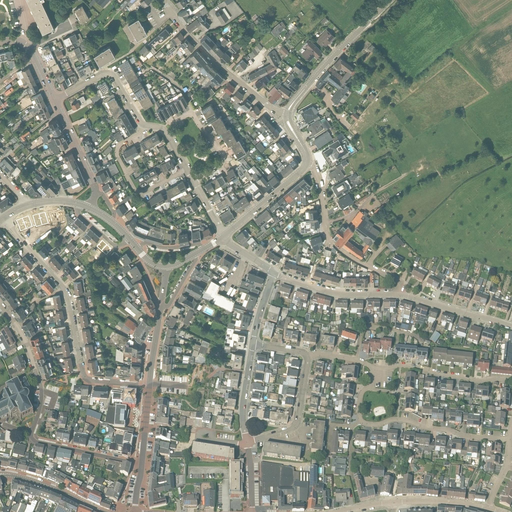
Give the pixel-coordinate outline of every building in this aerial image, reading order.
[(51,24),(47,15),(39,0),(27,0),(39,25),(43,33),(46,31),(49,30),(50,31),(53,30),(55,29),(54,27),(52,23),(51,24)] [(199,12),(203,15),(208,12),(200,0),(199,0),(196,3),(190,6),(178,14),(177,14),(184,23),(190,19),(194,16),(199,12)] [(78,16),(86,12),(82,5),(75,10),(78,16)] [(78,16),(82,23),(89,19),(86,12),(78,16)] [(199,12),(194,16),(206,29),(210,25),(205,20),(206,19),(203,15),(199,12)] [(264,17),(262,15),(254,22),(256,24),(264,17)] [(192,22),(193,22),(197,26),(198,26),(203,31),(206,29),(194,16),(190,19),(192,22)] [(142,24),(138,18),(128,23),(137,39),(147,33),(143,27),(144,27),(142,24)] [(193,22),(192,22),(190,19),(184,23),(186,26),(190,31),(197,26),(193,22)] [(297,28),(291,22),(288,26),(291,29),(291,30),(290,29),(288,32),(285,36),(287,38),(287,37),(288,37),(297,28)] [(280,23),(279,24),(276,26),(271,30),(275,35),(278,33),(284,28),(280,23)] [(163,39),(170,34),(165,28),(159,34),(148,43),(150,46),(161,37),(163,39)] [(335,37),(327,30),(326,30),(318,39),(319,39),(317,41),(322,46),(324,44),(325,45),(328,42),(329,43),(335,37)] [(175,45),(184,37),(180,32),(171,40),(175,45)] [(79,33),(76,35),(75,33),(69,36),(73,45),(83,41),(79,33)] [(207,48),(214,41),(207,34),(200,41),(207,48)] [(68,48),(73,45),(69,36),(63,39),(67,48),(68,48)] [(213,54),(227,40),(226,39),(223,36),(221,37),(223,39),(220,42),(218,40),(215,42),(214,41),(207,48),(213,54)] [(178,54),(190,43),(186,38),(180,44),(182,46),(179,49),(176,52),(178,54)] [(222,49),(227,43),(229,42),(227,40),(213,54),(217,58),(218,57),(219,58),(226,52),(225,51),(224,51),(222,49)] [(305,44),(306,46),(305,47),(307,48),(302,53),(310,60),(315,55),(316,57),(321,51),(309,40),(305,44)] [(234,53),(236,50),(238,48),(240,50),(244,46),(242,45),(240,46),(236,42),(233,45),(229,48),(226,52),(219,58),(224,63),(231,56),(230,56),(234,52),(234,53)] [(188,53),(194,48),(190,43),(178,54),(180,56),(183,53),(183,54),(186,51),(188,53)] [(51,51),(49,45),(42,48),(45,54),(51,51)] [(144,56),(147,53),(151,56),(153,54),(156,52),(152,47),(149,50),(145,45),(139,50),(144,56)] [(100,65),(115,56),(109,46),(103,49),(100,50),(101,51),(94,55),(100,65)] [(166,53),(168,56),(176,49),(174,46),(166,53)] [(283,46),(279,50),(284,55),(285,56),(289,53),(288,52),(288,51),(283,46)] [(61,50),(59,51),(57,52),(55,49),(51,51),(45,54),(47,60),(63,53),(61,50)] [(5,52),(7,59),(14,57),(12,50),(5,52)] [(195,62),(202,56),(197,50),(183,63),(184,65),(192,58),(195,61),(195,62)] [(275,53),(274,52),(274,51),(272,52),(271,52),(267,55),(271,63),(273,62),(273,64),(275,63),(275,64),(277,63),(276,61),(279,60),(275,52),(275,53)] [(60,61),(59,58),(64,56),(63,53),(47,60),(50,66),(51,65),(57,63),(56,63),(60,61)] [(245,62),(249,58),(247,55),(242,59),(240,62),(236,65),(241,71),(245,67),(247,64),(245,62)] [(196,70),(207,61),(202,56),(195,62),(192,65),(196,70)] [(343,71),(345,69),(347,71),(347,70),(347,71),(348,71),(352,75),(356,70),(356,69),(358,67),(354,64),(351,67),(340,57),(334,64),(339,69),(340,68),(343,71)] [(130,64),(132,63),(130,59),(128,60),(119,65),(122,70),(130,64)] [(269,73),(274,70),(274,69),(277,67),(276,65),(280,61),(279,60),(276,61),(277,63),(275,64),(275,63),(273,64),(273,62),(271,63),(265,67),(268,73),(269,73)] [(205,73),(212,67),(212,66),(207,61),(196,70),(189,77),(191,80),(202,70),(204,73),(204,72),(205,73)] [(60,68),(64,67),(63,64),(59,66),(58,62),(57,63),(51,65),(54,71),(60,68)] [(311,70),(307,67),(306,66),(304,69),(297,62),(292,68),(292,69),(295,70),(305,78),(311,70)] [(86,74),(92,71),(89,64),(83,67),(86,74)] [(133,69),(130,64),(122,70),(124,74),(133,69)] [(330,73),(345,85),(345,84),(349,80),(351,76),(352,75),(348,71),(347,71),(347,70),(347,71),(342,76),(339,73),(338,74),(336,72),(339,69),(334,64),(328,71),(330,73)] [(83,67),(82,66),(76,69),(77,70),(80,76),(86,74),(83,67)] [(203,85),(216,71),(212,67),(205,73),(203,75),(205,78),(205,79),(201,83),(203,85)] [(261,76),(268,73),(265,67),(258,70),(261,76)] [(22,78),(31,74),(29,68),(18,72),(19,75),(21,79),(22,78)] [(56,77),(63,74),(60,68),(54,71),(56,77)] [(127,78),(135,73),(133,69),(124,74),(127,78)] [(251,81),(261,76),(258,70),(249,75),(251,81)] [(330,73),(328,71),(328,70),(321,77),(324,80),(327,77),(330,73)] [(204,89),(213,80),(219,86),(226,80),(216,71),(203,85),(201,86),(201,87),(204,89)] [(129,82),(138,77),(135,73),(127,78),(129,82)] [(345,84),(345,85),(330,73),(327,77),(329,79),(339,88),(331,99),(337,104),(339,102),(341,104),(351,92),(348,90),(350,88),(345,84)] [(23,84),(34,79),(31,74),(22,78),(21,79),(23,83),(23,84)] [(59,83),(66,80),(63,74),(56,77),(59,83)] [(295,78),(291,74),(287,79),(290,82),(288,85),(285,82),(282,85),(285,88),(287,86),(290,89),(291,87),(294,90),(299,85),(295,82),(293,80),(295,78)] [(258,87),(260,86),(261,87),(268,81),(264,76),(255,83),(258,87)] [(140,82),(140,81),(142,80),(140,77),(138,78),(138,77),(129,82),(132,87),(140,82)] [(326,82),(329,79),(327,77),(324,80),(321,77),(316,84),(319,87),(320,86),(321,87),(326,82)] [(30,87),(36,84),(34,79),(23,84),(24,86),(27,84),(27,83),(28,83),(30,87)] [(62,89),(68,86),(66,80),(59,83),(62,89)] [(110,91),(108,88),(105,82),(98,85),(100,88),(97,90),(98,92),(99,94),(100,97),(110,91)] [(134,91),(143,86),(140,82),(132,87),(134,91)] [(277,89),(281,85),(280,84),(278,82),(268,93),(271,96),(268,99),(273,103),(282,93),(277,89)] [(229,95),(235,88),(229,83),(224,89),(227,92),(222,97),(227,102),(231,97),(229,95)] [(28,95),(39,90),(36,84),(30,87),(29,87),(26,89),(27,92),(28,95)] [(145,90),(148,88),(146,84),(143,86),(134,91),(137,95),(145,90)] [(282,85),(281,85),(277,89),(282,93),(287,97),(291,92),(285,88),(282,85)] [(206,100),(215,93),(211,88),(205,93),(203,95),(206,100)] [(148,95),(145,90),(137,95),(139,100),(148,95)] [(237,103),(243,96),(237,90),(232,96),(236,99),(231,105),(236,109),(240,105),(237,103)] [(188,104),(183,95),(181,92),(176,95),(178,98),(183,107),(188,104)] [(148,95),(139,100),(142,104),(151,99),(154,97),(151,93),(148,95)] [(37,102),(43,100),(40,94),(30,98),(31,101),(35,99),(36,103),(37,102)] [(183,107),(178,98),(176,95),(172,97),(173,98),(174,100),(179,109),(183,107)] [(86,101),(84,98),(83,96),(77,99),(78,101),(71,104),(74,109),(81,106),(80,104),(86,101)] [(111,100),(110,98),(109,97),(104,100),(105,103),(108,108),(117,103),(114,97),(111,100)] [(174,100),(173,98),(172,97),(168,100),(170,103),(169,103),(174,111),(179,109),(174,100)] [(250,105),(252,102),(247,98),(240,105),(246,109),(244,111),(247,113),(253,108),(250,105)] [(145,109),(147,107),(153,103),(151,99),(142,104),(145,109)] [(36,103),(33,104),(34,107),(31,109),(32,111),(35,110),(46,105),(43,100),(37,102),(36,103)] [(165,105),(163,102),(159,105),(161,107),(161,108),(166,116),(170,114),(165,105)] [(117,111),(121,109),(117,103),(108,108),(108,109),(108,108),(112,114),(113,116),(119,113),(117,111)] [(170,114),(174,111),(169,103),(165,105),(170,114)] [(204,113),(212,108),(210,104),(201,109),(204,113)] [(46,105),(35,110),(36,112),(39,110),(38,110),(40,109),(40,110),(41,113),(48,110),(46,105)] [(254,117),(260,111),(256,105),(253,108),(247,113),(250,116),(249,118),(250,118),(246,122),(248,125),(254,120),(252,117),(254,116),(254,117)] [(319,119),(317,117),(315,113),(317,111),(312,107),(311,108),(307,110),(304,111),(305,113),(302,114),(306,123),(314,119),(315,121),(319,119)] [(161,119),(166,116),(161,108),(156,110),(161,119)] [(206,117),(215,112),(212,108),(204,113),(206,117)] [(40,121),(51,116),(48,110),(41,113),(42,113),(41,113),(38,115),(40,121)] [(211,121),(217,117),(215,112),(206,117),(209,122),(211,121)] [(353,112),(350,115),(356,120),(359,117),(353,112)] [(128,119),(125,113),(120,116),(119,113),(113,116),(115,119),(117,118),(119,121),(115,122),(117,125),(128,119)] [(261,125),(267,120),(263,115),(254,123),(256,125),(259,123),(261,125)] [(213,125),(222,120),(220,116),(217,117),(211,121),(213,125)] [(78,126),(81,132),(89,129),(86,123),(85,121),(87,120),(85,117),(79,120),(81,125),(78,126)] [(51,129),(59,125),(57,119),(49,123),(51,128),(49,127),(40,133),(41,136),(43,135),(51,129)] [(123,129),(131,124),(128,119),(117,125),(119,128),(122,126),(123,129)] [(216,129),(225,124),(222,120),(213,125),(216,129)] [(266,129),(271,125),(267,120),(261,125),(262,125),(266,129)] [(317,132),(324,128),(326,130),(331,127),(327,120),(321,124),(322,124),(321,125),(318,120),(312,125),(308,127),(313,135),(317,132)] [(127,134),(134,130),(131,124),(123,129),(125,132),(123,133),(125,137),(128,135),(127,134)] [(220,132),(227,129),(225,124),(216,129),(218,134),(220,132)] [(54,135),(62,131),(59,125),(51,129),(43,135),(41,136),(43,139),(42,140),(44,143),(49,140),(47,136),(52,132),(52,131),(54,135)] [(269,134),(275,129),(271,125),(266,129),(262,133),(266,137),(269,134)] [(223,137),(232,132),(229,127),(227,129),(220,132),(223,137)] [(91,142),(101,132),(97,136),(96,134),(96,133),(94,131),(93,131),(91,129),(87,133),(88,134),(89,136),(88,137),(82,140),(84,145),(91,142)] [(270,142),(279,134),(275,129),(269,134),(271,137),(269,139),(270,142)] [(29,132),(28,130),(20,136),(23,140),(25,139),(31,135),(29,132)] [(333,139),(328,131),(315,140),(317,143),(316,144),(318,148),(333,139)] [(93,144),(99,138),(98,138),(103,134),(101,132),(91,142),(84,145),(88,153),(91,152),(95,148),(94,147),(93,144)] [(225,141),(234,136),(232,132),(223,137),(225,141)] [(50,148),(66,140),(63,134),(55,138),(51,140),(49,144),(48,144),(50,148)] [(155,144),(161,141),(157,134),(151,137),(155,144)] [(328,145),(329,147),(323,151),(326,156),(324,157),(328,164),(348,153),(344,144),(341,146),(339,142),(346,138),(343,134),(337,138),(334,140),(335,142),(328,145)] [(228,145),(237,140),(234,136),(225,141),(228,145)] [(152,146),(155,144),(151,137),(146,140),(151,149),(153,148),(152,146)] [(278,149),(285,143),(281,138),(273,145),(277,149),(278,148),(278,149)] [(232,148),(241,143),(239,139),(237,140),(228,145),(230,144),(232,148)] [(62,149),(68,146),(66,140),(50,148),(51,150),(52,150),(54,155),(60,152),(59,150),(61,148),(62,149)] [(151,149),(146,140),(140,143),(142,146),(139,147),(142,153),(145,152),(144,151),(147,149),(149,151),(151,150),(151,149)] [(235,153),(244,148),(241,143),(232,148),(235,153)] [(283,156),(290,150),(288,148),(289,148),(285,143),(278,149),(278,148),(277,149),(276,150),(278,152),(281,156),(282,155),(283,156)] [(3,155),(11,148),(9,146),(4,150),(1,147),(0,148),(0,156),(1,155),(1,154),(2,154),(3,155)] [(106,155),(112,148),(109,146),(103,152),(106,155)] [(129,149),(133,156),(138,153),(139,155),(140,155),(142,153),(139,147),(136,149),(135,146),(129,149)] [(244,148),(235,153),(238,157),(246,152),(248,151),(248,150),(246,146),(244,148)] [(0,163),(3,167),(11,160),(7,156),(13,150),(11,148),(3,155),(5,157),(0,162),(0,163)] [(99,159),(98,160),(96,156),(93,158),(92,155),(97,150),(95,148),(91,152),(88,153),(86,154),(91,165),(100,161),(99,159)] [(137,164),(135,159),(133,156),(129,149),(123,152),(127,160),(131,158),(133,163),(130,165),(132,167),(137,164)] [(285,158),(292,152),(290,150),(283,156),(285,158)] [(66,163),(74,159),(72,153),(62,157),(63,159),(61,160),(61,161),(54,164),(56,167),(57,166),(61,165),(66,163)] [(285,158),(283,156),(282,155),(281,156),(285,162),(282,164),(283,165),(289,172),(294,168),(287,160),(285,158)] [(19,164),(20,163),(26,158),(24,156),(19,161),(15,164),(14,166),(16,168),(17,166),(19,164)] [(294,168),(298,164),(294,159),(292,156),(287,160),(294,168)] [(111,161),(105,164),(102,158),(99,159),(100,161),(91,165),(95,173),(112,165),(111,161)] [(247,171),(251,168),(243,158),(238,161),(242,163),(239,166),(239,167),(238,166),(239,167),(238,168),(237,167),(236,168),(239,175),(242,179),(246,176),(244,174),(244,173),(242,171),(245,169),(247,171)] [(64,173),(78,166),(74,159),(66,163),(68,167),(65,169),(65,170),(61,172),(62,173),(64,172),(64,173)] [(165,162),(169,170),(175,167),(171,159),(165,162)] [(11,172),(16,168),(14,166),(15,164),(11,160),(3,167),(8,172),(9,170),(11,172)] [(165,162),(165,163),(160,165),(159,164),(156,166),(159,171),(162,170),(164,173),(169,170),(165,162)] [(336,181),(345,177),(342,172),(342,173),(340,170),(344,168),(341,163),(334,167),(335,169),(334,169),(329,172),(327,179),(330,180),(334,178),(336,181)] [(285,176),(289,172),(283,165),(277,170),(278,172),(280,171),(285,176)] [(16,168),(11,172),(16,177),(22,171),(17,166),(16,168)] [(70,179),(81,173),(78,166),(64,173),(65,176),(71,173),(73,177),(70,179)] [(157,173),(159,171),(156,166),(153,167),(154,169),(149,172),(153,179),(158,176),(157,173)] [(230,183),(229,182),(232,181),(231,179),(237,176),(233,169),(227,172),(229,175),(226,177),(231,185),(230,183)] [(106,181),(110,179),(108,173),(105,175),(103,171),(96,175),(99,181),(101,184),(106,181)] [(244,173),(244,174),(246,176),(250,181),(254,178),(258,183),(260,181),(263,185),(267,182),(262,176),(261,176),(259,178),(256,174),(255,173),(252,175),(251,176),(247,171),(244,173)] [(147,182),(153,179),(149,172),(143,175),(147,182)] [(275,187),(280,182),(272,172),(266,177),(275,187)] [(64,189),(80,182),(81,185),(85,183),(81,173),(73,177),(70,179),(60,183),(64,189)] [(142,185),(147,182),(143,175),(138,178),(134,180),(136,182),(139,180),(142,185)] [(226,177),(223,178),(222,175),(216,178),(220,186),(220,185),(222,188),(227,185),(228,187),(231,185),(226,177)] [(262,176),(267,182),(263,185),(269,192),(275,187),(266,177),(264,175),(262,176)] [(113,187),(116,186),(114,182),(111,178),(110,179),(106,181),(107,183),(102,187),(105,192),(111,188),(112,188),(113,187)] [(215,189),(220,186),(216,178),(210,181),(215,189)] [(309,184),(307,182),(303,178),(298,182),(304,189),(306,191),(311,187),(309,184)] [(338,195),(349,189),(345,183),(348,182),(347,180),(333,188),(338,195)] [(177,184),(181,191),(190,187),(187,182),(184,183),(183,181),(177,184)] [(209,192),(215,189),(210,181),(205,184),(209,192)] [(254,182),(252,184),(250,186),(255,192),(253,193),(258,199),(264,195),(254,182)] [(306,191),(304,189),(298,182),(294,186),(299,193),(302,191),(302,204),(308,204),(308,200),(306,201),(305,194),(305,193),(306,191)] [(33,196),(42,196),(30,183),(25,188),(33,196)] [(50,192),(46,188),(41,183),(37,187),(45,195),(46,195),(50,195),(50,192)] [(55,192),(58,189),(52,183),(50,184),(49,185),(46,188),(50,192),(50,195),(55,195),(55,192)] [(176,194),(181,191),(177,184),(172,187),(176,194)] [(301,201),(301,195),(299,193),(294,186),(288,191),(296,200),(296,201),(301,201)] [(170,197),(176,194),(172,187),(166,190),(168,193),(165,195),(168,200),(171,205),(174,204),(171,199),(170,197)] [(121,198),(120,197),(122,196),(119,191),(109,198),(112,203),(113,202),(114,206),(118,203),(122,200),(121,198)] [(291,206),(296,202),(296,201),(296,200),(288,191),(282,196),(288,203),(288,202),(291,206)] [(168,200),(165,195),(163,196),(161,193),(155,196),(159,204),(160,203),(160,204),(161,206),(166,203),(166,202),(168,200)] [(342,208),(353,201),(349,194),(338,201),(342,208)] [(6,198),(5,195),(4,195),(1,197),(2,200),(7,207),(13,203),(8,196),(6,198)] [(232,203),(230,201),(226,195),(223,197),(225,199),(229,205),(232,204),(232,203)] [(128,200),(130,198),(129,196),(125,199),(124,199),(122,200),(118,203),(119,206),(116,209),(119,214),(128,209),(125,203),(127,202),(126,201),(129,200),(128,200)] [(152,207),(159,204),(155,196),(149,199),(150,200),(146,202),(152,207)] [(243,207),(250,203),(245,196),(239,201),(243,207)] [(285,205),(288,203),(282,196),(277,200),(286,210),(287,208),(285,205)] [(243,207),(239,201),(237,198),(234,201),(233,199),(230,201),(232,203),(232,204),(237,211),(243,207)] [(225,199),(221,202),(219,199),(214,202),(216,204),(219,210),(226,206),(229,205),(225,199)] [(288,212),(286,210),(277,200),(269,207),(273,211),(277,207),(284,216),(288,212)] [(191,203),(186,205),(190,212),(198,208),(194,201),(191,203)] [(136,223),(133,218),(131,217),(134,215),(131,210),(124,215),(129,221),(125,224),(130,231),(136,223),(141,220),(140,220),(136,223)] [(225,224),(234,218),(232,213),(231,213),(229,210),(220,216),(225,224)] [(261,214),(266,220),(271,216),(266,210),(261,214)] [(65,223),(62,211),(56,212),(58,224),(65,223)] [(359,222),(362,219),(360,217),(363,213),(360,211),(357,215),(352,222),(353,223),(354,223),(357,226),(359,222)] [(45,212),(39,214),(42,225),(48,224),(45,212)] [(58,224),(56,212),(49,213),(52,225),(58,224)] [(359,222),(363,226),(368,220),(369,218),(363,213),(360,217),(362,219),(359,222)] [(42,225),(39,214),(33,215),(36,227),(42,225)] [(268,223),(266,220),(261,214),(255,219),(260,225),(261,225),(262,227),(260,228),(264,233),(267,231),(263,226),(264,225),(265,226),(268,223)] [(33,227),(28,215),(22,218),(26,229),(33,227)] [(26,229),(22,218),(16,220),(20,232),(26,229)] [(77,218),(74,221),(69,227),(71,228),(74,231),(76,228),(82,222),(77,218)] [(134,235),(137,236),(144,239),(150,225),(143,222),(141,220),(136,223),(130,231),(134,235)] [(201,225),(200,228),(199,230),(201,230),(203,231),(206,238),(213,235),(209,227),(208,228),(207,227),(207,226),(207,225),(204,225),(205,223),(201,223),(201,221),(197,221),(193,220),(193,223),(193,224),(197,224),(201,225)] [(310,227),(318,226),(318,220),(306,221),(306,227),(304,227),(305,233),(311,231),(310,227)] [(372,227),(374,224),(368,220),(363,226),(359,222),(357,226),(355,228),(365,236),(363,239),(368,242),(366,245),(368,247),(379,232),(372,227)] [(82,222),(76,228),(79,231),(77,234),(79,235),(87,227),(82,222)] [(342,225),(340,229),(340,228),(336,233),(333,236),(336,240),(335,241),(340,246),(342,244),(346,240),(353,231),(355,228),(357,226),(354,223),(353,223),(350,227),(348,226),(346,228),(342,225)] [(163,240),(164,238),(165,230),(161,228),(160,228),(156,227),(150,225),(144,239),(162,244),(163,240)] [(165,230),(164,238),(167,238),(167,240),(175,240),(175,238),(179,238),(178,234),(178,229),(173,225),(173,229),(161,226),(161,228),(165,230)] [(180,244),(189,242),(187,233),(182,234),(181,228),(180,228),(178,229),(178,234),(179,238),(180,244)] [(201,240),(201,230),(199,230),(200,228),(191,229),(192,242),(201,240)] [(89,239),(95,234),(90,229),(82,238),(87,242),(89,239)] [(236,237),(241,243),(247,238),(246,237),(249,234),(245,229),(242,232),(236,237)] [(4,246),(7,249),(10,247),(2,239),(1,240),(0,239),(2,237),(0,234),(0,242),(1,244),(4,246)] [(92,247),(99,238),(95,234),(89,239),(92,242),(90,245),(92,247)] [(400,244),(402,241),(396,234),(386,244),(390,248),(392,251),(393,250),(400,244)] [(317,245),(322,243),(320,236),(310,239),(314,249),(318,248),(317,245)] [(250,245),(253,249),(258,244),(255,240),(250,245)] [(353,246),(354,246),(346,240),(342,244),(350,250),(353,246)] [(107,245),(102,241),(96,248),(101,252),(107,245)] [(266,247),(267,244),(265,243),(264,245),(261,243),(256,252),(260,254),(262,250),(263,251),(266,247)] [(106,256),(112,250),(107,245),(101,252),(106,256)] [(38,250),(44,257),(49,252),(44,246),(38,250)] [(361,258),(366,250),(365,250),(363,249),(361,251),(353,246),(350,250),(361,258)] [(10,247),(7,249),(2,253),(3,255),(4,255),(11,250),(10,247)] [(275,254),(280,249),(277,251),(274,248),(271,252),(269,250),(265,257),(270,261),(275,254)] [(283,257),(288,252),(283,250),(283,251),(280,249),(275,254),(270,261),(276,264),(280,257),(282,258),(283,257)] [(15,261),(21,257),(17,253),(12,258),(13,259),(12,260),(14,262),(15,261)] [(216,265),(221,256),(215,253),(210,262),(212,262),(210,265),(214,268),(216,265)] [(52,266),(58,261),(54,257),(56,256),(54,254),(53,255),(50,257),(52,259),(49,262),(52,266)] [(120,258),(121,258),(125,265),(120,267),(122,270),(129,266),(128,263),(130,261),(126,254),(120,258)] [(19,270),(29,261),(25,256),(20,261),(22,263),(19,266),(18,265),(16,266),(19,270)] [(299,257),(299,256),(297,256),(296,261),(292,260),(289,270),(295,271),(299,257)] [(300,273),(304,263),(300,262),(302,257),(299,256),(299,257),(295,271),(300,273)] [(292,260),(289,259),(289,258),(286,257),(283,268),(289,270),(292,260)] [(400,264),(402,260),(395,257),(393,260),(391,265),(398,269),(400,264)] [(228,270),(232,263),(224,258),(220,265),(227,270),(228,270)] [(28,270),(33,265),(29,261),(19,270),(20,272),(25,267),(28,270)] [(63,268),(67,264),(68,263),(67,261),(62,266),(58,261),(52,266),(56,271),(61,266),(63,268)] [(300,273),(307,275),(311,265),(304,262),(304,263),(300,273)] [(325,280),(330,263),(327,262),(325,268),(323,267),(321,272),(319,279),(325,280)] [(332,270),(331,270),(333,264),(330,263),(325,280),(331,282),(333,276),(331,275),(332,270)] [(67,275),(72,270),(67,264),(63,268),(64,269),(63,270),(67,275)] [(196,277),(200,279),(200,278),(203,273),(207,267),(201,264),(199,267),(201,268),(199,271),(195,268),(190,276),(195,279),(196,277)] [(10,276),(15,273),(19,270),(16,266),(15,268),(15,269),(13,270),(9,273),(8,274),(10,276)] [(141,274),(136,266),(131,269),(129,266),(122,270),(125,273),(130,270),(134,278),(130,280),(133,283),(142,279),(139,275),(141,274)] [(319,279),(321,272),(318,271),(319,267),(316,266),(313,277),(319,279)] [(421,272),(422,269),(420,268),(417,266),(411,276),(417,279),(421,272)] [(35,277),(40,273),(35,268),(30,273),(35,277)] [(417,279),(422,282),(428,272),(422,269),(421,272),(417,279)] [(67,275),(71,279),(74,277),(75,278),(79,274),(78,273),(76,274),(72,270),(67,275)] [(38,282),(44,277),(40,273),(35,277),(38,282)] [(209,276),(206,275),(203,273),(200,278),(207,282),(209,278),(210,277),(209,276)] [(250,291),(256,275),(249,273),(246,280),(250,282),(248,287),(244,286),(246,282),(242,280),(239,287),(245,289),(250,291)] [(331,282),(337,284),(341,274),(337,273),(336,277),(333,276),(331,282)] [(374,281),(374,273),(362,273),(361,285),(367,285),(367,276),(370,276),(370,281),(374,281)] [(437,276),(435,280),(432,279),(434,275),(432,274),(430,277),(426,284),(431,287),(437,276)] [(256,284),(261,286),(263,278),(256,275),(250,291),(258,294),(259,290),(255,289),(256,284)] [(442,280),(440,278),(441,278),(437,276),(431,287),(437,290),(442,280)] [(121,284),(114,277),(110,280),(117,288),(121,284)] [(128,290),(133,286),(126,277),(121,281),(128,290)] [(74,289),(84,287),(83,284),(84,284),(83,279),(77,280),(77,282),(73,283),(74,289)] [(147,289),(143,279),(142,279),(133,283),(132,284),(135,288),(129,291),(132,294),(138,291),(139,292),(147,289)] [(45,289),(50,285),(46,280),(41,285),(45,289)] [(235,301),(217,292),(221,286),(216,283),(212,281),(211,280),(209,284),(202,297),(212,302),(231,312),(232,309),(233,306),(234,303),(235,301)] [(193,292),(197,285),(189,281),(185,288),(187,289),(187,288),(193,292)] [(448,295),(452,282),(448,281),(447,282),(445,282),(442,293),(448,295)] [(448,295),(454,296),(457,285),(455,284),(455,283),(452,282),(448,295)] [(47,295),(54,289),(50,285),(45,289),(43,291),(47,295)] [(199,295),(201,293),(203,289),(197,285),(193,292),(199,295)] [(288,298),(291,289),(282,286),(280,293),(284,294),(283,297),(288,298)] [(91,291),(85,292),(84,287),(74,289),(76,294),(79,294),(80,296),(91,294),(91,291)] [(464,299),(466,292),(467,288),(461,287),(459,293),(458,297),(464,299)] [(0,295),(4,300),(10,295),(6,289),(0,293),(0,295)] [(151,296),(147,289),(139,292),(140,296),(137,298),(140,300),(141,302),(149,297),(151,296)] [(464,299),(470,301),(473,290),(471,289),(470,293),(466,292),(464,299)] [(300,303),(303,293),(297,291),(294,301),(300,303)] [(480,304),(483,293),(477,291),(474,302),(480,304)] [(184,294),(185,293),(183,292),(178,301),(195,310),(202,297),(196,294),(192,301),(186,298),(187,295),(186,295),(184,294)] [(257,297),(249,294),(246,293),(244,299),(247,300),(255,303),(257,297)] [(303,303),(306,304),(309,294),(303,293),(300,303),(299,305),(298,309),(301,309),(303,303)] [(485,306),(488,299),(487,298),(489,295),(483,293),(480,304),(485,306)] [(4,300),(7,305),(14,299),(11,294),(10,295),(4,300)] [(77,304),(85,303),(84,303),(87,302),(86,297),(91,296),(91,294),(80,296),(80,298),(76,298),(77,304)] [(47,303),(60,301),(59,295),(53,296),(53,297),(50,297),(50,300),(46,301),(47,305),(47,303)] [(501,311),(503,303),(500,302),(502,296),(499,295),(499,298),(495,309),(501,311)] [(318,305),(320,297),(314,296),(311,306),(315,307),(313,314),(315,314),(318,305)] [(495,309),(499,298),(493,296),(489,307),(495,309)] [(11,309),(20,302),(17,305),(15,303),(16,302),(19,301),(16,297),(14,299),(7,305),(11,309)] [(154,304),(149,297),(141,302),(143,305),(143,306),(146,309),(152,316),(155,309),(155,307),(154,304)] [(252,309),(255,303),(247,300),(245,307),(252,309)] [(507,313),(510,301),(508,301),(507,304),(503,303),(501,311),(507,313)] [(16,316),(23,311),(24,310),(22,306),(20,302),(11,309),(16,316)] [(127,307),(131,310),(136,315),(139,311),(129,302),(126,305),(127,305),(127,306),(127,307)] [(87,308),(86,309),(85,303),(77,304),(78,310),(82,309),(83,311),(88,310),(87,308)] [(180,313),(184,308),(180,306),(175,303),(169,312),(178,317),(180,313)] [(357,310),(357,303),(351,303),(351,306),(349,306),(349,311),(351,311),(351,310),(357,310)] [(410,317),(413,305),(407,304),(405,311),(408,312),(407,316),(410,317)] [(415,321),(416,321),(418,322),(419,318),(423,308),(416,306),(414,314),(417,315),(416,317),(417,317),(415,321)] [(268,314),(278,317),(280,310),(270,308),(268,314)] [(426,317),(428,310),(423,308),(419,318),(418,322),(418,323),(423,325),(424,323),(427,324),(428,322),(429,318),(426,317)] [(87,318),(86,313),(88,313),(94,312),(94,309),(88,310),(83,311),(83,313),(79,314),(80,320),(90,318),(87,318)] [(195,316),(192,315),(194,311),(189,309),(185,318),(181,316),(182,314),(180,313),(178,317),(176,319),(181,323),(178,329),(180,330),(180,329),(181,329),(185,321),(188,323),(189,320),(192,322),(195,316)] [(16,316),(20,321),(26,316),(23,311),(16,316)] [(50,319),(63,317),(62,311),(56,312),(56,315),(53,316),(49,317),(50,319)] [(435,320),(438,313),(431,311),(429,318),(428,322),(433,324),(434,322),(434,323),(435,320)] [(176,319),(178,317),(169,312),(164,321),(173,325),(173,324),(176,325),(175,327),(178,329),(181,323),(176,319)] [(250,315),(243,313),(240,313),(238,319),(241,320),(248,322),(250,315)] [(277,323),(278,317),(268,314),(267,320),(277,323)] [(439,326),(445,327),(448,316),(442,314),(439,326)] [(32,323),(31,320),(34,319),(31,315),(29,317),(30,320),(23,325),(26,330),(35,325),(33,322),(32,323)] [(452,325),(454,318),(448,316),(445,327),(444,330),(448,331),(450,324),(452,325)] [(85,327),(91,326),(90,324),(91,324),(90,318),(80,320),(81,326),(85,325),(85,327)] [(137,327),(133,324),(134,323),(128,318),(124,323),(125,323),(144,338),(149,330),(139,323),(139,324),(137,327)] [(139,323),(149,330),(152,325),(143,318),(141,321),(139,319),(137,321),(139,322),(138,323),(139,324),(139,323)] [(248,322),(241,320),(239,319),(237,326),(239,326),(247,328),(248,322)] [(466,330),(468,322),(461,320),(459,328),(458,331),(456,336),(465,338),(466,335),(464,334),(466,330)] [(35,325),(26,330),(29,336),(37,331),(42,328),(39,323),(35,325)] [(144,338),(125,323),(122,327),(132,335),(132,334),(134,336),(134,337),(141,342),(144,338)] [(175,327),(174,328),(172,328),(173,326),(168,324),(166,334),(177,338),(178,334),(179,334),(180,330),(178,329),(175,327)] [(350,333),(343,331),(345,324),(340,325),(338,336),(342,337),(348,339),(350,333)] [(264,331),(272,333),(274,327),(266,325),(264,331)] [(48,336),(66,332),(65,326),(55,328),(55,332),(52,333),(52,335),(48,335),(48,336)] [(90,334),(89,328),(91,328),(91,326),(85,327),(86,329),(82,330),(83,336),(90,334)] [(477,344),(482,330),(471,327),(467,340),(473,341),(472,343),(477,344)] [(309,344),(315,345),(317,337),(318,337),(319,332),(317,332),(318,329),(311,328),(310,336),(309,344)] [(10,333),(7,329),(1,333),(3,335),(0,336),(0,339),(1,342),(0,342),(0,345),(2,344),(13,339),(13,338),(12,338),(10,333)] [(297,342),(299,331),(293,330),(291,341),(297,342)] [(487,340),(489,331),(487,330),(486,332),(483,331),(481,338),(487,340)] [(116,348),(123,351),(126,353),(141,355),(142,349),(137,348),(138,347),(125,346),(129,339),(120,334),(115,331),(109,340),(108,343),(116,348)] [(271,339),(272,333),(264,331),(262,337),(271,339)] [(429,340),(435,343),(440,335),(435,332),(429,340)] [(237,333),(237,334),(233,333),(232,340),(236,340),(244,341),(245,335),(237,333)] [(355,342),(357,336),(350,333),(348,339),(347,342),(354,344),(355,342)] [(93,340),(91,340),(90,334),(83,336),(84,341),(88,341),(88,343),(94,342),(93,340)] [(177,340),(177,338),(166,334),(164,342),(172,344),(173,339),(177,340)] [(32,345),(40,343),(38,337),(30,339),(32,345)] [(328,347),(329,339),(321,337),(321,341),(322,341),(321,346),(328,347)] [(2,344),(6,351),(7,353),(17,348),(15,345),(16,344),(15,344),(14,341),(13,339),(2,344)] [(205,354),(209,343),(202,340),(201,345),(204,346),(202,353),(205,354)] [(230,349),(237,350),(237,347),(243,348),(244,341),(233,340),(233,347),(225,345),(224,348),(230,349)] [(53,351),(69,348),(68,342),(61,343),(62,347),(55,348),(55,350),(53,351)] [(93,350),(92,344),(94,344),(94,342),(88,343),(89,345),(85,345),(86,351),(93,350)] [(172,345),(172,344),(164,342),(163,354),(171,354),(172,354),(176,354),(176,351),(181,352),(182,347),(172,345)] [(42,349),(40,343),(32,345),(34,352),(42,349)] [(193,350),(198,352),(202,353),(204,346),(201,345),(196,343),(193,350)] [(63,355),(70,354),(69,348),(53,351),(53,353),(63,352),(63,355),(54,356),(55,359),(64,357),(63,355)] [(36,358),(44,355),(42,349),(34,352),(36,358)] [(91,358),(96,357),(96,355),(94,356),(93,350),(86,351),(87,357),(91,357),(91,358)] [(126,353),(123,351),(123,356),(132,357),(131,363),(140,363),(141,355),(126,353)] [(467,365),(472,366),(473,356),(447,353),(447,352),(433,351),(432,361),(438,361),(437,366),(440,366),(441,362),(445,362),(445,363),(451,364),(450,368),(453,368),(454,364),(463,365),(463,369),(466,370),(467,365)] [(257,360),(257,361),(257,363),(260,363),(268,364),(269,355),(261,353),(260,357),(258,357),(257,358),(257,360)] [(46,362),(50,361),(50,360),(49,358),(45,360),(44,356),(44,355),(36,358),(39,364),(46,362)] [(98,357),(96,357),(91,358),(91,360),(88,361),(89,367),(98,365),(97,360),(99,359),(98,357)] [(8,370),(10,376),(25,369),(24,366),(25,366),(22,358),(13,362),(16,370),(12,371),(11,369),(8,370)] [(288,367),(296,369),(299,369),(299,364),(297,363),(298,359),(290,358),(288,367)] [(232,360),(232,363),(233,363),(233,367),(240,368),(241,361),(234,360),(232,360)] [(48,369),(52,368),(50,361),(46,362),(39,364),(41,371),(48,369)] [(171,370),(171,362),(162,361),(162,369),(171,370)] [(484,362),(478,362),(475,361),(475,367),(478,367),(477,369),(480,370),(480,372),(483,372),(484,362)] [(139,371),(140,363),(131,363),(131,367),(120,366),(120,369),(125,370),(139,371)] [(268,364),(260,363),(259,367),(257,367),(256,372),(258,372),(266,373),(267,374),(268,370),(268,364)] [(101,370),(99,371),(99,365),(98,365),(89,367),(90,373),(94,372),(94,375),(102,374),(101,370)] [(296,373),(296,369),(288,367),(287,377),(295,378),(297,379),(298,373),(296,373)] [(354,371),(355,369),(342,368),(341,374),(346,374),(346,379),(356,381),(357,371),(354,371)] [(43,377),(50,375),(48,369),(41,371),(43,377)] [(139,380),(139,371),(125,370),(120,369),(119,373),(119,374),(120,375),(119,376),(124,376),(124,378),(139,380)] [(264,383),(266,373),(258,372),(258,376),(255,376),(254,381),(257,382),(264,383)] [(238,382),(239,375),(230,374),(229,381),(238,382)] [(294,382),(295,378),(287,377),(286,384),(288,384),(288,387),(293,388),(296,388),(297,382),(294,382)] [(30,389),(25,379),(23,380),(23,379),(18,382),(17,383),(6,388),(6,389),(4,391),(6,395),(2,397),(1,398),(2,399),(0,400),(0,419),(10,415),(11,416),(11,417),(16,415),(18,419),(20,418),(21,418),(21,419),(33,414),(34,413),(33,413),(32,411),(31,409),(32,407),(30,405),(29,405),(27,402),(28,401),(29,399),(29,397),(28,395),(27,394),(30,389)] [(237,389),(238,382),(229,381),(228,380),(227,387),(226,390),(232,391),(233,388),(237,389)] [(434,387),(435,380),(430,380),(429,389),(434,390),(433,401),(436,401),(437,394),(437,387),(434,387)] [(323,389),(320,388),(321,382),(313,381),(312,387),(323,389)] [(264,383),(257,382),(256,386),(254,385),(253,391),(255,391),(263,393),(267,393),(268,387),(264,387),(264,383)] [(348,383),(344,383),(341,382),(341,385),(340,385),(340,390),(341,391),(353,392),(354,387),(348,386),(348,383)] [(446,392),(447,383),(441,382),(440,387),(437,387),(437,394),(440,395),(440,391),(446,392)] [(452,389),(453,383),(447,383),(446,392),(452,392),(451,396),(454,396),(455,389),(452,389)] [(414,390),(414,385),(405,384),(404,389),(411,390),(411,393),(417,394),(418,390),(414,390)] [(464,394),(465,385),(458,385),(458,389),(455,389),(454,396),(458,397),(458,394),(464,394)] [(470,391),(471,386),(465,385),(464,394),(469,395),(469,399),(472,399),(473,391),(470,391)] [(293,388),(288,387),(283,386),(281,395),(282,396),(284,396),(292,397),(294,398),(295,392),(293,391),(293,388)] [(322,395),(323,389),(312,387),(311,393),(318,394),(317,397),(321,398),(326,398),(327,395),(322,395)] [(481,397),(482,388),(476,387),(476,392),(473,391),(472,399),(475,399),(481,400),(482,397),(481,397)] [(81,401),(82,388),(74,388),(74,393),(71,392),(70,398),(75,399),(75,396),(81,396),(80,401),(81,401)] [(88,397),(88,389),(82,388),(81,401),(87,401),(86,405),(89,405),(90,398),(87,398),(87,397),(88,397)] [(100,403),(101,390),(94,389),(93,398),(90,398),(89,405),(93,405),(93,403),(95,403),(95,399),(100,399),(100,403)] [(107,400),(108,391),(101,390),(100,403),(106,404),(105,406),(105,410),(106,410),(106,411),(108,411),(109,406),(110,400),(107,400)] [(509,396),(509,391),(502,390),(499,390),(499,395),(501,395),(500,401),(509,402),(510,396),(509,396)] [(262,399),(263,393),(255,391),(254,395),(252,395),(251,401),(259,402),(260,399),(262,399)] [(353,397),(353,392),(341,391),(340,396),(339,395),(339,399),(346,399),(346,396),(353,397)] [(113,392),(113,395),(112,403),(114,403),(124,404),(123,405),(124,405),(134,406),(134,402),(135,402),(137,402),(137,398),(135,398),(134,398),(135,394),(113,392)] [(228,401),(236,402),(237,395),(229,393),(228,394),(228,401)] [(417,397),(417,394),(411,393),(410,396),(406,395),(406,401),(415,402),(416,396),(417,397)] [(291,401),(292,397),(284,396),(283,402),(285,403),(285,406),(293,407),(293,401),(291,401)] [(346,402),(346,399),(339,399),(338,406),(351,408),(352,403),(346,402)] [(180,410),(181,405),(178,404),(174,403),(173,406),(167,405),(168,402),(159,401),(158,408),(167,409),(177,410),(178,410),(180,410)] [(234,409),(236,402),(228,401),(227,404),(224,404),(224,407),(226,408),(234,409)] [(108,411),(107,415),(105,424),(114,426),(114,430),(125,432),(132,434),(133,434),(134,430),(125,428),(129,411),(128,411),(123,410),(124,405),(123,405),(124,404),(114,403),(113,407),(109,406),(108,411)] [(257,419),(258,411),(256,411),(256,409),(253,408),(254,404),(251,403),(250,411),(252,411),(251,418),(257,419)] [(177,410),(167,409),(158,408),(157,416),(166,417),(168,417),(176,418),(177,410)] [(213,415),(214,409),(213,409),(208,408),(207,415),(203,414),(202,422),(209,423),(211,415),(213,415)] [(437,421),(438,412),(432,411),(432,408),(429,408),(429,415),(431,415),(431,420),(437,421)] [(222,410),(220,410),(214,409),(213,415),(217,416),(216,424),(224,425),(224,418),(220,418),(222,410)] [(291,417),(292,410),(289,409),(288,414),(285,413),(285,416),(282,415),(281,423),(287,424),(288,417),(291,417)] [(446,418),(447,410),(444,410),(444,413),(438,412),(437,421),(443,422),(443,417),(446,418)] [(456,411),(450,411),(450,410),(447,410),(446,418),(449,418),(449,423),(455,424),(456,412),(456,411)] [(101,420),(103,415),(88,411),(86,416),(101,420)] [(465,414),(463,414),(463,412),(456,412),(455,424),(461,424),(461,421),(464,421),(465,414)] [(231,427),(232,418),(227,418),(228,414),(225,414),(225,417),(224,418),(224,425),(231,427)] [(473,427),(473,418),(468,417),(468,414),(465,414),(464,421),(467,421),(467,426),(473,427)] [(473,427),(479,428),(479,422),(482,423),(483,415),(480,415),(479,419),(473,418),(473,427)] [(168,417),(166,417),(157,416),(156,425),(169,426),(170,422),(169,422),(169,421),(168,421),(168,417)] [(67,420),(63,419),(62,425),(59,424),(56,440),(62,442),(64,433),(61,432),(61,429),(65,430),(67,420)] [(500,429),(500,426),(504,427),(505,421),(495,420),(492,419),(491,429),(500,429)] [(323,439),(325,424),(314,423),(313,429),(311,429),(311,432),(313,432),(312,443),(310,443),(310,446),(312,446),(311,452),(322,453),(323,446),(325,446),(326,439),(323,439)] [(79,445),(82,435),(77,434),(78,429),(75,428),(75,430),(74,435),(75,436),(73,444),(79,445)] [(157,431),(155,439),(170,440),(179,441),(179,438),(181,439),(183,430),(174,429),(174,433),(157,431)] [(69,442),(72,431),(68,430),(67,433),(64,433),(62,442),(63,442),(64,442),(65,443),(66,442),(66,443),(67,443),(67,441),(69,442)] [(398,432),(392,432),(391,441),(391,443),(396,444),(396,446),(399,446),(400,439),(397,439),(398,432)] [(365,440),(366,434),(361,433),(360,442),(365,443),(364,447),(367,447),(368,440),(365,440)] [(375,447),(376,442),(377,433),(372,433),(371,441),(368,440),(367,447),(370,447),(370,446),(375,447)] [(400,446),(403,446),(404,443),(409,443),(410,434),(405,433),(404,434),(402,434),(400,446)] [(79,445),(86,447),(88,435),(82,434),(82,435),(79,445)] [(133,438),(132,438),(131,438),(124,436),(123,438),(116,436),(115,439),(112,438),(111,444),(132,448),(133,440),(132,440),(133,438)] [(97,441),(94,440),(94,439),(94,437),(92,437),(91,438),(90,440),(88,447),(95,449),(96,445),(98,445),(101,446),(102,441),(99,440),(98,442),(97,442),(97,441)] [(429,444),(430,437),(425,437),(424,446),(428,447),(428,453),(431,453),(431,451),(432,444),(429,444)] [(440,451),(441,438),(436,438),(435,444),(432,444),(431,451),(434,451),(439,452),(440,451)] [(445,447),(446,439),(441,438),(440,451),(444,452),(444,454),(444,455),(447,455),(448,447),(445,447)] [(169,450),(169,448),(175,449),(176,442),(170,442),(170,445),(159,443),(159,442),(155,441),(154,448),(162,449),(162,450),(169,451),(169,450)] [(456,451),(457,442),(452,441),(451,448),(448,447),(447,455),(447,454),(450,454),(451,451),(456,451)] [(461,449),(462,442),(457,442),(456,451),(461,452),(460,455),(463,456),(464,449),(461,449)] [(132,448),(111,444),(110,444),(109,450),(122,453),(122,456),(128,458),(131,456),(132,448)] [(471,457),(473,445),(468,444),(467,449),(464,449),(463,456),(463,461),(467,461),(467,457),(471,457)] [(22,449),(22,446),(18,445),(17,447),(15,446),(13,453),(23,456),(25,450),(22,449)] [(44,447),(36,445),(34,453),(45,455),(46,450),(44,449),(44,447)] [(230,451),(194,446),(193,445),(191,456),(228,462),(229,459),(229,457),(230,452),(230,451)] [(300,461),(300,459),(301,451),(264,445),(263,456),(272,457),(300,461)] [(477,452),(478,445),(473,445),(471,457),(472,457),(472,454),(477,455),(476,459),(479,459),(480,452),(477,452)] [(500,454),(501,446),(492,445),(491,449),(487,449),(486,455),(492,456),(492,453),(500,454)] [(53,460),(55,450),(49,448),(47,456),(50,457),(49,460),(53,460)] [(170,451),(169,450),(169,451),(162,450),(162,449),(154,448),(153,456),(159,457),(156,457),(157,455),(168,456),(169,456),(169,458),(177,457),(182,457),(185,457),(186,451),(182,451),(182,453),(176,453),(176,454),(170,454),(170,451)] [(57,460),(57,461),(62,462),(64,452),(58,450),(56,458),(57,458),(57,460)] [(64,452),(62,462),(66,463),(66,461),(70,461),(71,453),(64,452)] [(231,466),(231,497),(241,497),(242,497),(242,485),(243,462),(235,462),(234,462),(234,459),(234,452),(230,452),(229,457),(229,459),(228,462),(229,463),(231,463),(231,466)] [(9,460),(10,458),(3,457),(1,456),(0,463),(0,466),(7,468),(9,460)] [(88,467),(90,457),(83,456),(81,463),(76,462),(74,469),(76,470),(83,472),(84,467),(84,466),(88,467)] [(158,460),(159,457),(153,456),(152,464),(164,465),(169,465),(169,463),(161,462),(161,461),(158,460)] [(36,475),(39,465),(32,461),(29,460),(28,465),(26,464),(26,461),(24,460),(10,457),(10,458),(7,468),(16,470),(16,468),(18,468),(18,470),(26,472),(36,475)] [(499,465),(500,459),(490,458),(490,462),(486,461),(486,467),(494,467),(494,465),(499,465)] [(346,460),(344,460),(336,459),(335,472),(345,473),(346,468),(345,468),(346,460)] [(107,464),(108,465),(107,468),(107,470),(120,475),(120,474),(128,476),(131,466),(108,460),(107,464)] [(270,502),(278,502),(278,500),(278,489),(280,489),(293,489),(296,489),(296,505),(304,505),(307,505),(309,482),(308,482),(308,473),(293,472),(294,468),(282,467),(282,466),(261,463),(261,483),(262,498),(262,506),(270,506),(270,502)] [(67,466),(62,464),(60,471),(60,474),(55,483),(63,487),(68,478),(69,477),(70,475),(68,474),(67,474),(65,473),(64,473),(67,466)] [(164,465),(152,464),(150,475),(157,476),(156,478),(163,477),(164,465)] [(51,470),(48,469),(39,465),(36,475),(41,477),(43,470),(46,471),(44,478),(48,480),(51,470)] [(310,485),(309,501),(315,502),(316,495),(322,496),(323,490),(323,486),(316,485),(316,468),(310,468),(310,485)] [(383,478),(383,474),(384,470),(384,469),(371,468),(370,477),(383,478)] [(55,472),(52,470),(51,470),(48,480),(54,483),(55,483),(60,474),(55,472)] [(390,492),(394,475),(385,473),(380,496),(391,496),(391,492),(390,492)] [(173,476),(163,477),(156,478),(157,476),(150,475),(149,485),(148,495),(160,493),(163,493),(174,489),(174,485),(173,476)] [(362,488),(359,475),(354,476),(360,500),(365,499),(362,488)] [(511,476),(510,479),(511,479),(510,484),(508,484),(506,490),(504,490),(502,495),(501,495),(499,497),(501,498),(499,503),(510,507),(511,500),(511,476)] [(404,477),(403,485),(402,495),(426,495),(428,488),(421,488),(410,488),(411,478),(404,477)] [(77,495),(83,484),(68,478),(63,487),(77,495)] [(104,480),(100,478),(99,478),(95,484),(101,487),(104,480)] [(446,498),(448,490),(449,479),(446,479),(445,490),(442,489),(441,497),(446,498)] [(455,481),(452,480),(450,480),(449,482),(452,482),(451,490),(448,490),(446,498),(452,498),(454,484),(455,481)] [(112,489),(112,491),(120,494),(123,487),(109,482),(107,487),(110,488),(112,489)] [(18,492),(17,493),(23,495),(26,485),(18,483),(18,492)] [(434,487),(431,487),(432,484),(429,483),(428,486),(428,488),(426,495),(437,496),(438,491),(439,491),(439,487),(434,486),(434,487)] [(88,501),(93,491),(92,489),(83,484),(77,495),(82,498),(88,501)] [(28,499),(33,488),(26,485),(23,495),(26,496),(23,504),(26,505),(28,499)] [(365,499),(375,497),(373,488),(371,489),(370,486),(362,488),(365,499)] [(479,486),(477,490),(475,501),(485,502),(486,497),(487,494),(479,493),(480,490),(481,487),(479,486)] [(105,488),(101,487),(99,490),(95,489),(94,491),(93,490),(93,491),(88,501),(100,506),(101,503),(102,503),(102,501),(103,498),(103,496),(103,493),(105,488)] [(33,488),(28,499),(32,501),(31,502),(32,502),(30,506),(27,505),(24,511),(33,511),(34,511),(42,491),(33,488)] [(103,493),(103,496),(108,498),(113,500),(113,501),(117,502),(120,494),(112,491),(105,488),(103,493)] [(278,502),(278,511),(284,511),(287,511),(286,508),(284,509),(284,507),(284,497),(292,497),(293,489),(280,489),(278,489),(278,500),(278,502)] [(296,505),(296,489),(293,489),(292,497),(292,508),(293,511),(304,511),(304,505),(296,505)] [(468,500),(475,501),(477,490),(475,489),(473,494),(469,493),(468,500)] [(44,511),(52,494),(42,491),(34,511),(38,511),(44,511)] [(343,501),(342,500),(346,499),(346,498),(349,498),(349,491),(336,492),(336,502),(343,501)] [(214,506),(214,492),(203,492),(203,496),(205,496),(205,508),(214,508),(214,506)] [(158,498),(161,498),(160,493),(148,495),(149,509),(170,504),(169,499),(165,500),(165,499),(158,500),(158,498)] [(61,498),(60,498),(52,494),(44,511),(45,511),(46,511),(45,511),(46,511),(47,510),(49,506),(51,507),(53,504),(57,506),(58,506),(61,498)] [(15,499),(13,498),(8,508),(4,506),(3,508),(1,511),(2,511),(8,511),(10,509),(13,503),(15,499)] [(61,498),(58,506),(57,506),(53,511),(65,511),(58,509),(63,499),(61,498)] [(111,505),(110,505),(112,500),(108,498),(106,503),(102,501),(102,503),(101,503),(100,506),(110,510),(111,505)] [(65,511),(66,511),(71,503),(63,499),(58,509),(65,511)] [(315,502),(309,501),(308,501),(308,511),(319,511),(318,507),(318,506),(315,506),(315,502)] [(77,511),(80,508),(71,503),(66,511),(77,511)]
